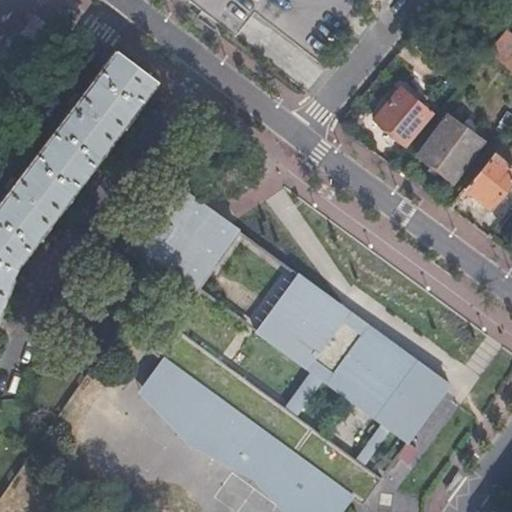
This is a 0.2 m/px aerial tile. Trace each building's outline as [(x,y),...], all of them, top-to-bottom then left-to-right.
[(486,49),(511,70),(511,32),(505,26),(486,49)] [(0,303),(14,266),(155,80),(113,48),(0,198),(0,303)] [(426,109),(399,86),(373,117),(404,142),(408,136),(412,140),(428,120),(425,117),(429,111),(428,110),(429,108),(428,107),(426,109)] [(454,120),(445,113),(415,152),(452,178),(480,140),(460,125),(467,116),(461,112),(454,120)] [(511,176),(511,167),(491,151),(463,186),(487,206),(511,176)] [(236,229),(168,179),(126,236),(194,286),(236,229)] [(354,317),(294,272),(252,329),(308,370),(319,379),(378,422),(386,429),(404,442),(446,386),(354,317)] [(280,406),(167,322),(153,342),(347,483),(347,489),(346,496),(346,500),(348,498),(358,505),(377,478),(359,465),(351,459),(292,415),(280,406)] [(347,483),(153,342),(149,346),(347,489),(347,483)] [(346,496),(347,489),(149,346),(148,349),(157,356),(131,389),(182,446),(247,481),(274,511),(336,511),(346,500),(346,496)] [(308,370),(280,406),(292,415),(319,379),(308,370)] [(378,422),(351,459),(359,465),(386,429),(378,422)]
